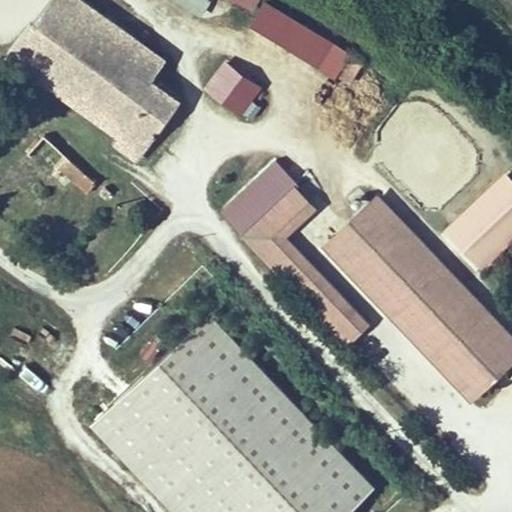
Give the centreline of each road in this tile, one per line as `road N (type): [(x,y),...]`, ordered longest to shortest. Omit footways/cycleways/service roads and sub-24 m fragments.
road 1 (unclassified): [(186,203),(476,511)]
road 2 (track): [(0,255),(61,298),(102,300),(186,203)]
